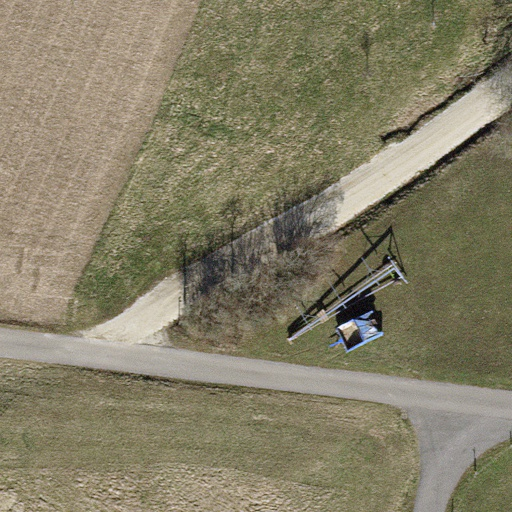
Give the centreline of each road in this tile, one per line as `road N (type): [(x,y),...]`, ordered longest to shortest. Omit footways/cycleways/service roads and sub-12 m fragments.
road 1 (unclassified): [(511,392),(0,338)]
road 2 (track): [(511,86),(381,177),(182,290),(110,353)]
road 3 (track): [(437,511),(463,386)]
